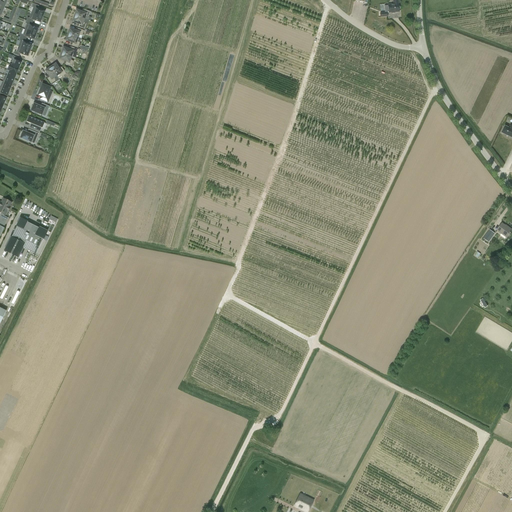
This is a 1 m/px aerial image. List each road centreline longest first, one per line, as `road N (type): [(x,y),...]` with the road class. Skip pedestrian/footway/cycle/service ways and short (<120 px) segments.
road 1 (unknown): [(270,427),(437,85)]
road 2 (tertiary): [(511,192),(437,85),(422,46)]
road 3 (residential): [(0,135),(36,60),(48,52),(66,0)]
